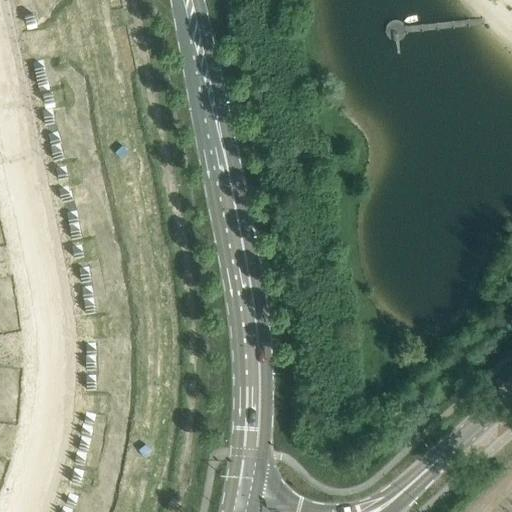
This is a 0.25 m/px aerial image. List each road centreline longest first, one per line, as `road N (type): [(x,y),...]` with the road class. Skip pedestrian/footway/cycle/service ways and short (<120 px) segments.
road 1 (secondary): [(246,503),(250,309),(190,0)]
road 2 (residential): [(0,55),(50,287),(56,361),(53,416),(26,511)]
road 3 (tertiary): [(375,511),(511,393)]
